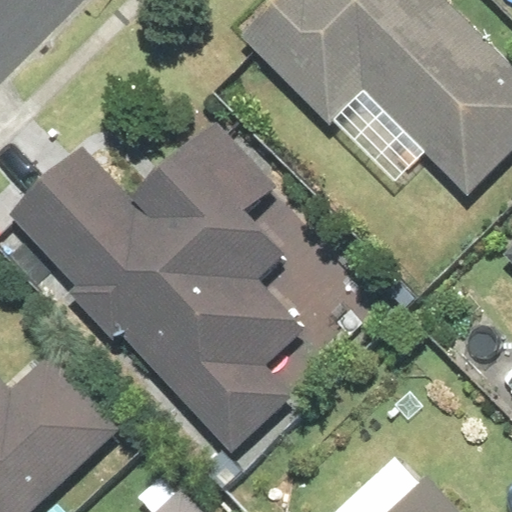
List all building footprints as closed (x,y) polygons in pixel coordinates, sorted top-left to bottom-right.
[(282,0),(242,40),(330,128),(364,94),(469,199),(511,155),(511,68),(443,0),(282,0)] [(84,151),(10,219),(75,290),(68,296),(114,346),(121,339),(231,459),(295,400),(267,370),(306,334),(259,284),(286,260),(246,218),(276,190),(217,126),(132,203),(84,151)] [(312,242),(274,277),(309,315),(347,280),(312,242)] [(0,511),(36,511),(121,435),(51,359),(12,396),(0,382),(0,511)] [(454,511),(427,482),(420,488),(396,462),(340,511),(454,511)] [(201,511),(183,492),(161,511),(201,511)]
